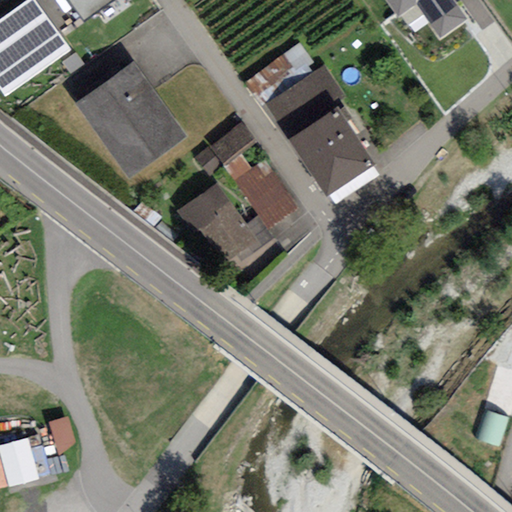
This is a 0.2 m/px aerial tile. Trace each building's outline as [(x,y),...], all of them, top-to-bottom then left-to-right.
[(69,48),(35,0),(22,0),(0,15),(0,89),(3,94),(69,48)] [(109,0),(71,0),(84,18),(109,0)] [(388,0),(399,17),(419,5),(439,35),(473,13),(464,0),(388,0)] [(186,135),(133,60),(77,98),(129,174),(186,135)] [(374,162),(338,105),(289,136),(325,192),(374,162)] [(252,161),(267,155),(260,140),(245,147),(252,161)] [(259,239),(216,181),(173,213),(216,271),(259,239)] [(480,435),(501,441),(509,415),(488,409),(480,435)] [(0,419),(0,444),(12,484),(42,476),(23,413),(0,419)] [(69,413),(51,418),(60,449),(78,443),(69,413)]
